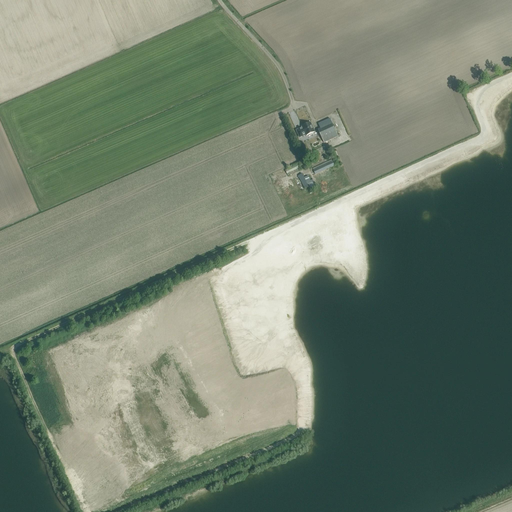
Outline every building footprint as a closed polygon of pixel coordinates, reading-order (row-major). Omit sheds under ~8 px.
[(324,143),(338,136),(330,119),(318,124),(321,129),(318,130),(324,143)] [(297,130),(300,137),(306,134),(306,136),(315,132),(311,123),(310,123),(309,122),(306,123),(306,124),(306,125),(302,126),(303,127),(297,130)] [(315,174),(334,165),(333,163),(314,171),(315,174)] [(297,165),(285,170),(287,174),(299,168),(297,165)] [(312,180),(310,181),(308,176),(304,178),(302,174),(298,176),(305,189),(315,184),(312,180)] [(269,291),(260,294),(262,300),(271,297),(269,291)] [(258,359),(262,372),(269,370),(266,357),(258,359)]
